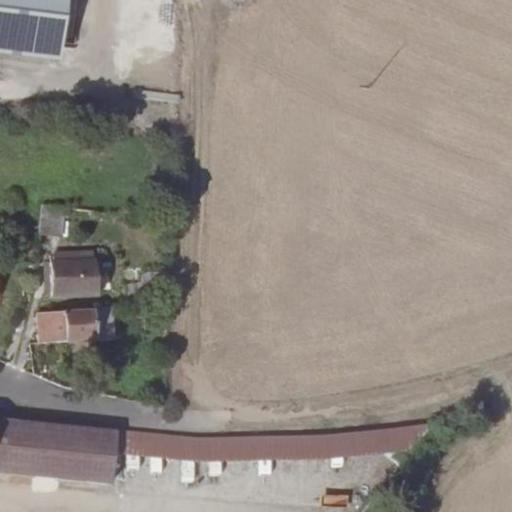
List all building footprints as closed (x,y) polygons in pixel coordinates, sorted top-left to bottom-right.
[(0,0),(0,50),(53,57),(59,0),(0,0)] [(67,234),(68,219),(56,216),(57,208),(42,206),(38,241),(54,243),(55,234),(67,234)] [(93,221),(94,213),(57,208),(56,216),(68,219),(93,221)] [(52,264),(53,298),(98,297),(98,292),(113,292),(113,265),(99,264),(99,262),(93,261),(93,257),(78,257),(78,253),(54,253),(54,256),(53,257),(52,264)] [(165,300),(167,262),(153,262),(153,274),(141,286),(126,288),(127,306),(165,300)] [(25,264),(24,290),(36,290),(38,265),(25,264)] [(146,335),(165,335),(164,304),(148,304),(146,335)] [(40,317),(41,346),(115,342),(113,308),(105,309),(94,314),(40,317)] [(190,463),(195,441),(116,435),(47,426),(0,421),(0,473),(110,482),(112,457),(190,463)] [(412,454),(434,425),(306,439),(195,441),(190,463),(200,464),(396,456),(371,488),(383,489),(412,454)] [(309,489),(304,511),(337,511),(341,496),(309,489)]
